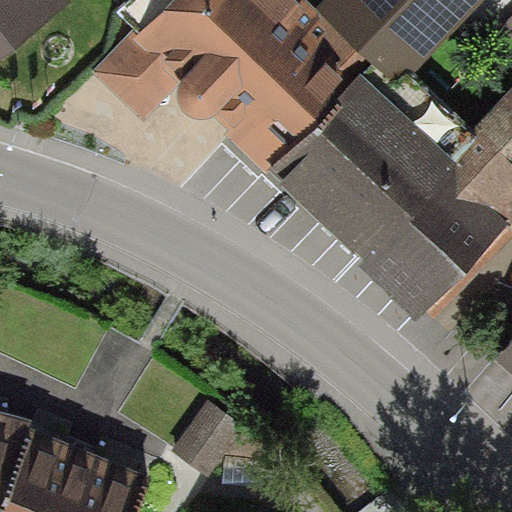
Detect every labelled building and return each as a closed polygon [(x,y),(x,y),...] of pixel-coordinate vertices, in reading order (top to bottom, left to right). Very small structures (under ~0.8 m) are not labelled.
[(0,0),(0,57),(77,0),(0,0)] [(295,0),(174,0),(140,35),(135,31),(95,73),(144,120),(179,84),(182,87),(181,91),(179,96),(178,101),(178,106),(179,112),(182,117),(187,121),(194,125),(199,126),(206,126),(211,125),(214,123),(217,121),(230,133),(227,137),(268,177),(370,72),(311,16),(295,0)] [(327,0),(311,16),(370,72),(388,90),(408,70),(415,76),(488,0),(327,0)] [(370,72),(268,177),(354,260),(358,256),(366,264),(478,144),(470,137),(472,134),(415,76),(408,70),(388,90),(370,72)] [(366,264),(359,270),(419,326),(511,226),(511,91),(472,134),(470,137),(478,144),(366,264)] [(511,347),(498,364),(511,376),(511,347)] [(0,508),(34,426),(0,413),(0,508)] [(142,511),(157,476),(34,426),(0,508),(0,511),(142,511)]
